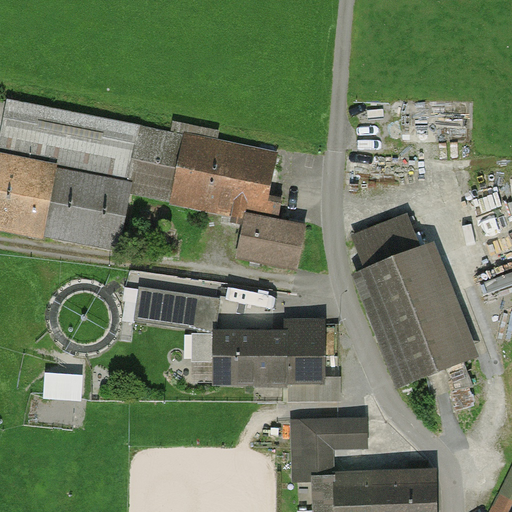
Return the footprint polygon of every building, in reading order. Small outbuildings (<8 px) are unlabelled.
[(9,102),(0,139),(0,159),(55,170),(130,185),(141,128),(9,102)] [(130,185),(129,192),(248,216),(240,257),(296,268),(304,229),(278,224),(283,200),(267,197),(275,155),(216,143),(218,132),(187,125),(184,137),(141,128),(130,185)] [(0,227),(43,236),(55,170),(0,159),(0,227)] [(130,185),(55,170),(43,236),(117,250),(129,192),(130,185)] [(465,362),(410,221),(356,241),(410,383),(465,362)] [(142,291),(138,319),(214,331),(218,303),(142,291)] [(217,359),(216,381),(322,382),(323,326),(288,325),(288,336),(196,335),(196,359),(217,359)] [(86,398),(87,371),(48,370),(47,397),(86,398)] [(363,421),(301,422),(303,479),(333,478),(332,449),(364,448),(363,421)] [(412,479),(318,482),(318,511),(436,511),(435,471),(429,471),(429,466),(411,466),(412,479)] [(511,472),(491,511),(502,511),(511,493),(511,472)]
